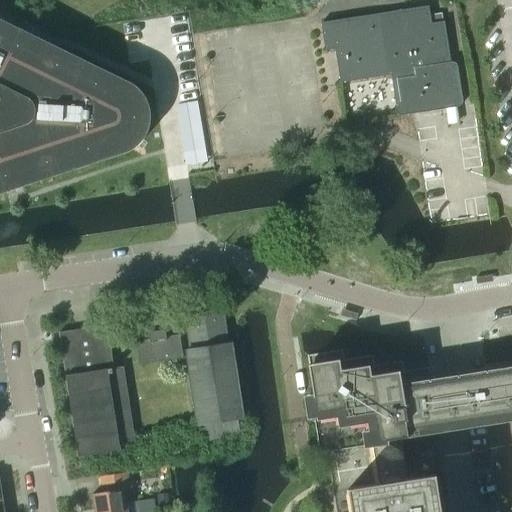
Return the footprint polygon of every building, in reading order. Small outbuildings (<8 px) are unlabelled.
[(462,102),(462,101),(457,68),(456,67),(456,66),(455,65),(454,64),(452,63),(451,63),(450,63),(443,23),(431,25),(428,7),(320,24),(325,52),(335,50),(340,84),(395,75),(400,105),(399,105),(398,105),(397,106),(396,107),(395,109),(395,110),(395,111),(395,112),(396,114),(397,115),(398,116),(400,116),(401,117),(402,117),(457,108),(459,107),(460,107),(461,106),(461,105),(462,104),(462,102)] [(0,194),(6,193),(22,188),(123,155),(130,152),(132,151),(136,148),(139,145),(141,143),(145,137),(148,131),(150,124),(150,116),(149,109),(146,102),(143,96),(138,91),(133,86),(126,83),(0,20),(0,194)] [(222,308),(184,314),(190,351),(186,352),(197,426),(204,425),(207,441),(239,437),(236,420),(243,419),(232,345),(228,346),(222,308)] [(133,322),(139,365),(183,359),(176,315),(133,322)] [(75,438),(75,439),(76,439),(78,453),(77,453),(78,458),(121,451),(120,446),(135,444),(123,367),(114,369),(107,326),(59,333),(66,376),(65,376),(66,381),(67,381),(69,394),(68,394),(68,396),(69,396),(72,409),(70,409),(71,410),(72,410),(74,423),(73,423),(73,425),(74,425),(76,438),(75,438)] [(378,484),(406,479),(399,439),(408,438),(408,437),(453,430),(511,420),(511,363),(484,368),(444,375),(430,377),(401,382),(399,371),(371,376),(369,366),(341,370),(339,360),(308,365),(313,398),(309,399),(311,414),(316,413),(317,420),(338,416),(340,427),(369,422),(371,432),(363,433),(365,447),(372,446),(378,484)] [(103,493),(92,495),(94,511),(127,511),(126,503),(124,491),(130,490),(127,474),(101,478),(103,493)] [(441,511),(436,474),(430,475),(406,479),(378,484),(348,488),(352,511),(441,511)] [(153,500),(137,502),(138,511),(139,511),(140,511),(155,510),(153,500)]
